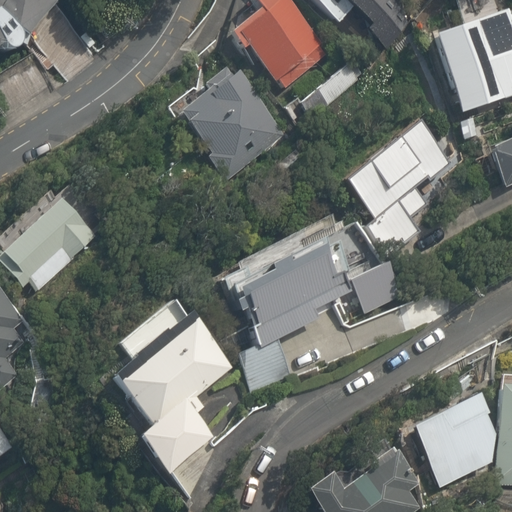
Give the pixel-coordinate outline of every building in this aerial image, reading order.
[(0,0),(0,52),(1,52),(7,53),(27,38),(48,4),(44,0),(0,0)] [(274,80),(281,89),(327,52),(284,0),(247,0),(255,9),(225,34),(238,51),(243,47),(271,83),(274,80)] [(455,0),(463,24),(504,10),(501,0),(455,0)] [(429,36),(457,114),(508,96),(501,78),(511,74),(511,75),(511,32),(504,10),(463,24),(429,36)] [(346,40),(369,64),(386,46),(364,21),(346,40)] [(285,130),(240,69),(179,113),(225,175),(285,130)] [(456,123),(462,141),(478,136),(472,117),(456,123)] [(422,126),(345,185),(374,222),(362,230),(376,249),(383,245),(402,270),(434,246),(411,216),(428,203),(416,188),(449,162),(422,126)] [(511,138),(486,149),(502,187),(511,182),(511,138)] [(36,292),(101,223),(68,192),(0,262),(0,271),(19,289),(25,282),(36,292)] [(300,234),(221,273),(235,303),(224,308),(235,331),(293,302),(287,289),(328,269),(318,250),(309,254),(300,234)] [(0,290),(0,391),(50,349),(0,290)] [(132,364),(183,317),(166,298),(115,345),(132,364)] [(234,365),(200,321),(117,387),(149,427),(138,436),(170,476),(217,439),(198,415),(208,408),(197,394),(234,365)] [(491,485),(511,485),(511,386),(494,386),(491,485)] [(405,428),(435,488),(484,463),(485,435),(476,417),(479,415),(477,411),(481,409),(470,387),(445,400),(448,406),(405,428)] [(0,409),(0,456),(23,440),(0,409)] [(310,498),(319,511),(411,511),(430,499),(400,454),(354,484),(347,473),(310,498)]
